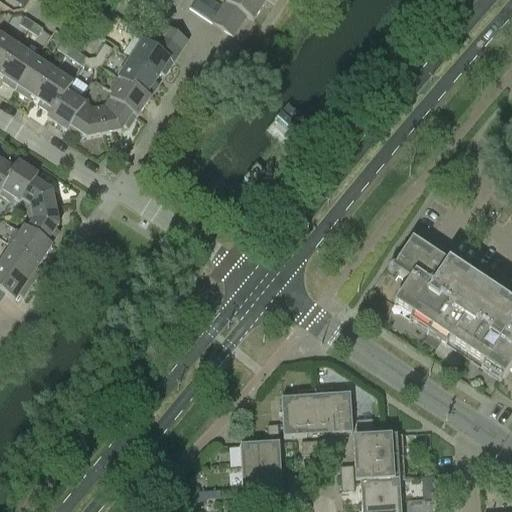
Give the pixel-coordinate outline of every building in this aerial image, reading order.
[(14,0),(14,2),(24,9),(29,0),(14,0)] [(217,9),(202,0),(199,0),(193,10),(210,21),(217,9)] [(246,19),(253,23),(265,5),(258,0),(228,0),(211,25),(222,32),(236,12),(246,19)] [(236,12),(222,32),(232,39),(246,19),(236,12)] [(28,33),(33,26),(24,19),(18,27),(28,33)] [(42,32),(33,26),(28,33),(37,39),(42,32)] [(166,30),(159,40),(180,54),(187,44),(166,30)] [(0,75),(17,50),(0,38),(0,75)] [(142,44),(130,62),(157,81),(160,76),(164,79),(180,54),(159,40),(152,50),(142,44)] [(71,51),(62,44),(56,52),(66,59),(71,51)] [(98,55),(106,61),(111,52),(103,47),(98,55)] [(17,50),(0,75),(0,78),(3,81),(1,84),(14,93),(35,62),(17,50)] [(71,51),(66,59),(78,67),(83,59),(71,51)] [(91,61),(93,71),(100,70),(106,61),(98,55),(94,60),(91,61)] [(83,59),(78,67),(87,73),(93,71),(91,61),(88,62),(83,59)] [(30,98),(35,101),(53,74),(35,62),(14,93),(28,102),(30,98)] [(130,62),(118,81),(149,101),(158,88),(154,85),(157,81),(130,62)] [(53,74),(35,101),(39,104),(37,108),(49,116),(50,117),(68,90),(69,91),(72,86),(53,74)] [(49,116),(46,121),(66,134),(67,133),(84,107),(79,103),(81,99),(88,89),(76,81),(72,86),(69,91),(68,90),(50,117),(49,116)] [(113,96),(109,102),(136,119),(137,120),(149,101),(118,81),(109,94),(113,96)] [(104,109),(98,111),(103,137),(120,134),(124,129),(127,132),(136,119),(109,102),(104,109)] [(86,141),(103,137),(98,111),(92,112),(84,107),(67,133),(79,141),(82,137),(86,141)] [(276,120),(286,129),(295,137),(299,132),(302,129),(306,124),(287,108),(280,116),(276,120)] [(0,190),(13,172),(0,163),(0,190)] [(19,205),(36,179),(37,178),(18,165),(13,172),(0,190),(0,197),(11,205),(14,202),(19,205)] [(253,169),(244,180),(251,187),(263,174),(256,167),(253,169)] [(49,187),(36,179),(19,205),(27,210),(28,216),(55,211),(51,194),(46,191),(49,187)] [(58,228),(55,211),(28,216),(29,222),(24,230),(50,247),(59,235),(55,232),(58,228)] [(11,250),(39,266),(51,248),(50,247),(24,230),(20,235),(17,233),(7,247),(11,250)] [(511,309),(431,255),(411,242),(394,267),(396,268),(397,267),(402,270),(398,277),(409,284),(393,308),(503,381),(511,366),(511,309)] [(36,272),(39,266),(11,250),(0,265),(0,266),(31,287),(39,274),(36,272)] [(0,303),(4,297),(15,304),(18,298),(22,301),(31,287),(0,266),(0,303)] [(315,400),(317,439),(352,437),(349,397),(315,400)] [(280,402),(283,441),(317,439),(315,400),(280,402)] [(267,429),(268,441),(277,441),(277,428),(267,429)] [(356,441),(359,485),(398,482),(396,438),(356,441)] [(326,444),(317,445),(318,457),(327,456),(326,444)] [(327,456),(336,456),(335,444),(326,444),(327,456)] [(309,458),(309,445),(300,446),(301,458),(309,458)] [(317,445),(309,445),(309,458),(318,457),(317,445)] [(278,446),(239,448),(240,471),(279,468),(278,446)] [(279,468),(240,471),(241,492),(281,490),(279,468)] [(350,470),(339,470),(340,478),(353,478),(352,469),(350,470)] [(353,478),(340,478),(340,486),(340,487),(353,486),(353,478)] [(299,489),(299,484),(299,479),(286,480),(287,489),(299,489)] [(398,482),(359,485),(360,507),(400,504),(398,482)] [(353,486),(340,487),(340,495),(353,495),(353,486)] [(300,498),(299,489),(287,489),(287,499),(300,498)] [(281,511),(281,490),(241,492),(242,511),(281,511)] [(219,494),(193,495),(194,502),(219,501),(219,494)]
